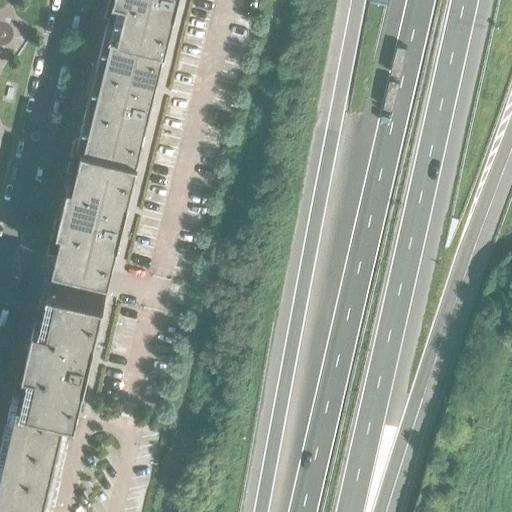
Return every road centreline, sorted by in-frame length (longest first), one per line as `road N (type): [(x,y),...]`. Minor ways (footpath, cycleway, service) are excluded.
road 1 (motorway): [(351,511),(469,0)]
road 2 (motorway): [(417,0),(300,511)]
road 3 (motorway): [(356,0),(259,511)]
road 4 (motorway): [(378,511),(511,126)]
road 5 (residential): [(68,0),(0,287)]
